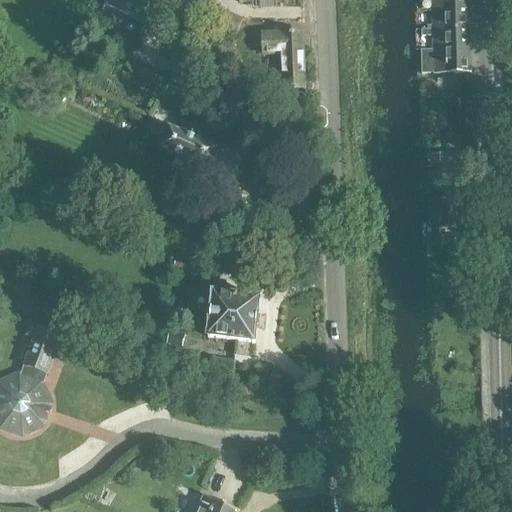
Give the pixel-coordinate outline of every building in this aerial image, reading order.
[(110,0),(100,21),(140,39),(150,18),(140,14),(145,0),(125,0),(123,6),(110,0)] [(192,0),(187,0),(182,11),(205,23),(211,9),(203,5),(192,0)] [(275,9),(274,0),(238,0),(239,4),(258,3),(258,10),(275,9)] [(469,11),(469,0),(420,0),(421,2),(432,2),(432,11),(469,11)] [(214,10),(206,25),(234,38),(241,22),(221,13),(214,10)] [(433,31),(470,30),(469,11),(432,11),(433,31)] [(470,30),(433,31),(421,31),(422,38),(433,38),(433,52),(470,51),(470,30)] [(304,79),(302,34),(263,36),(264,56),(282,55),(283,80),(304,79)] [(423,75),(434,75),(471,74),(470,51),(433,52),(422,52),(423,75)] [(197,198),(218,152),(170,130),(160,152),(188,164),(177,189),(197,198)] [(442,167),(472,165),(471,152),(441,154),(442,167)] [(437,158),(425,158),(425,167),(437,167),(437,158)] [(428,185),(459,184),(459,172),(435,172),(435,177),(428,177),(428,185)] [(460,229),(459,200),(431,201),(432,226),(439,225),(440,230),(441,230),(460,229)] [(433,236),(432,236),(433,247),(433,250),(433,255),(442,255),(442,250),(441,230),(440,230),(440,236),(433,236)] [(221,281),(226,264),(179,251),(174,268),(221,281)] [(255,346),(261,301),(214,295),(208,340),(255,346)] [(18,436),(22,437),(25,437),(27,436),(31,435),(35,433),(38,432),(42,429),(43,428),(45,425),(47,422),(49,420),(49,418),(50,417),(51,415),(51,412),(51,411),(51,409),(51,406),(51,404),(51,402),(50,399),(50,397),(49,395),(48,392),(46,389),(44,386),(44,385),(48,375),(61,339),(30,328),(27,336),(35,339),(21,376),(17,376),(14,377),(12,378),(10,378),(8,380),(4,382),(2,383),(1,385),(0,385),(0,427),(1,429),(3,431),(5,432),(7,433),(10,434),(14,436),(18,436)] [(167,344),(183,348),(185,338),(169,335),(167,344)] [(233,378),(235,364),(212,360),(210,374),(233,378)] [(162,372),(146,365),(142,374),(158,381),(162,372)] [(256,478),(260,463),(246,459),(242,474),(256,478)] [(235,511),(236,511),(204,498),(198,511),(235,511)]
